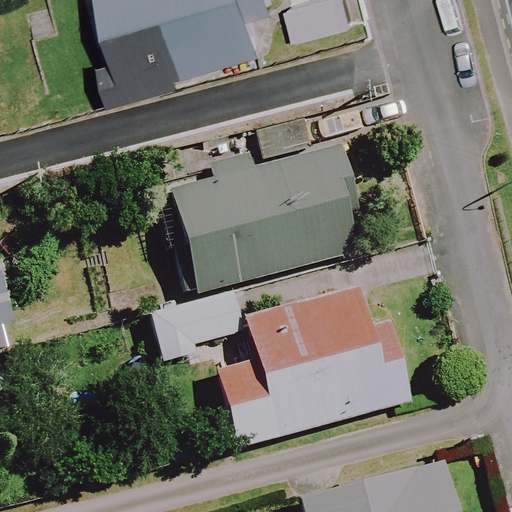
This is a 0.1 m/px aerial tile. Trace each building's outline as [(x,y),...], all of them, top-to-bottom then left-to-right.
[(107,0),(131,97),(263,65),(252,17),(277,11),(274,0),(107,0)] [(346,2),(286,14),(292,43),(352,31),(346,2)] [(335,185),(328,155),(243,176),(240,165),(157,185),(186,300),(348,260),(329,186),(335,185)] [(359,329),(348,292),(234,324),(244,361),(203,373),(227,456),(400,407),(376,324),(359,329)] [(234,338),(225,300),(141,320),(152,368),(185,360),(183,350),(234,338)] [(441,511),(432,473),(287,509),(287,511),(441,511)]
